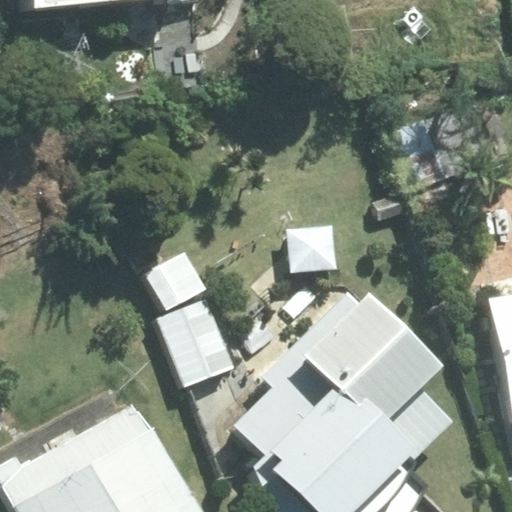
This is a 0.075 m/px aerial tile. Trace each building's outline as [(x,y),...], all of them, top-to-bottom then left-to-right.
[(151,0),(0,0),(0,15),(152,0),(151,0)] [(461,105),(367,143),(390,201),(484,163),(461,105)] [(318,230),(271,234),(275,282),(322,278),(318,230)] [(511,297),(470,304),(490,430),(511,426),(511,297)] [(198,298),(144,318),(171,391),(225,371),(198,298)] [(256,389),(213,430),(240,457),(229,468),(247,511),(385,511),(410,487),(386,462),(428,421),(394,387),(406,375),(331,299),(247,380),(256,389)] [(0,474),(0,511),(175,511),(120,410),(0,474)]
